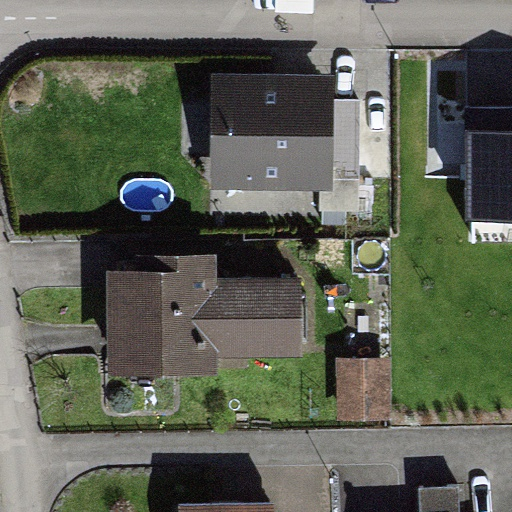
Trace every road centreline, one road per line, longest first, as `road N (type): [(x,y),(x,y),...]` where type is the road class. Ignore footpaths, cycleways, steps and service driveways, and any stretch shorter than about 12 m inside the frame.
road 1 (residential): [(511,17),(0,12)]
road 2 (residential): [(24,511),(0,345)]
